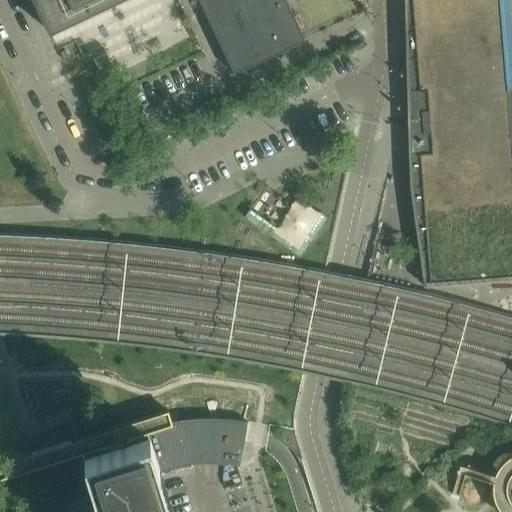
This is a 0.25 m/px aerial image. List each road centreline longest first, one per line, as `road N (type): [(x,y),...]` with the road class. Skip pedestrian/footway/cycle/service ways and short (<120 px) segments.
road 1 (residential): [(379,69),(195,160),(84,169),(4,0)]
road 2 (residential): [(379,69),(309,408),(331,511)]
